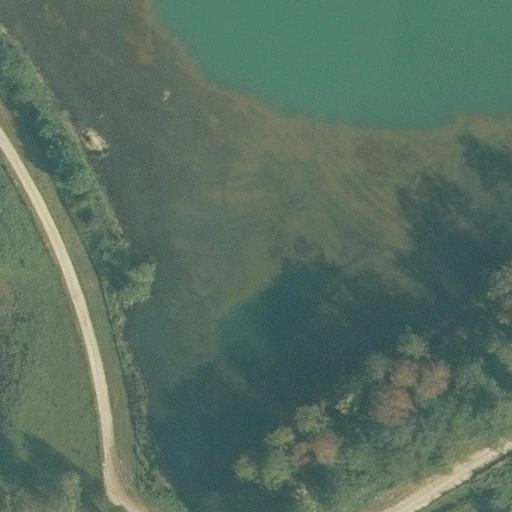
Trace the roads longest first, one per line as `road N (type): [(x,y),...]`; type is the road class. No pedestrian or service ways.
road 1 (track): [(139,511),(115,487),(99,384),(61,259),(0,137)]
road 2 (track): [(511,441),(399,511)]
